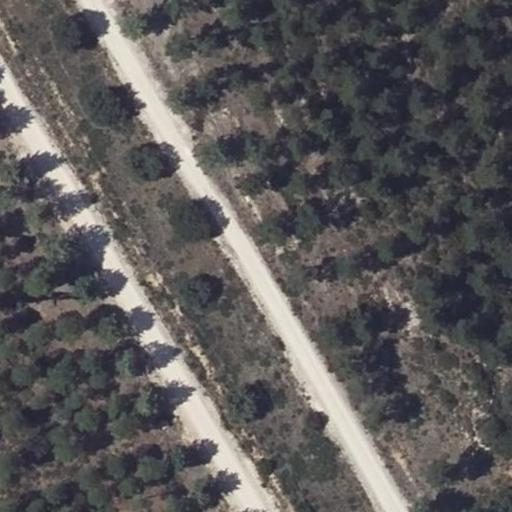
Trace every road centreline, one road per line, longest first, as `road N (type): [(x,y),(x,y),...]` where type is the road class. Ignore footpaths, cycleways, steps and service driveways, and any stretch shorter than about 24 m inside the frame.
road 1 (track): [(91,0),(397,511)]
road 2 (track): [(0,77),(259,511)]
